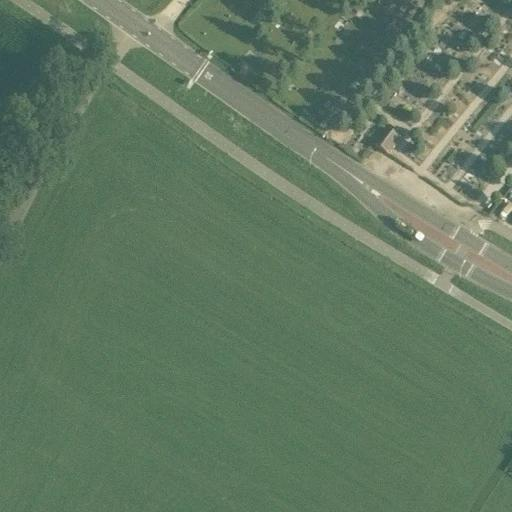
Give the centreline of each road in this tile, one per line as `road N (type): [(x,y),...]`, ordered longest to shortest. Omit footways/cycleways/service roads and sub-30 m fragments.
road 1 (unclassified): [(0,258),(41,172),(134,21)]
road 2 (secondary): [(334,162),(134,21)]
road 3 (secondary): [(334,162),(391,221),(511,294)]
road 4 (secondary): [(511,265),(334,162)]
